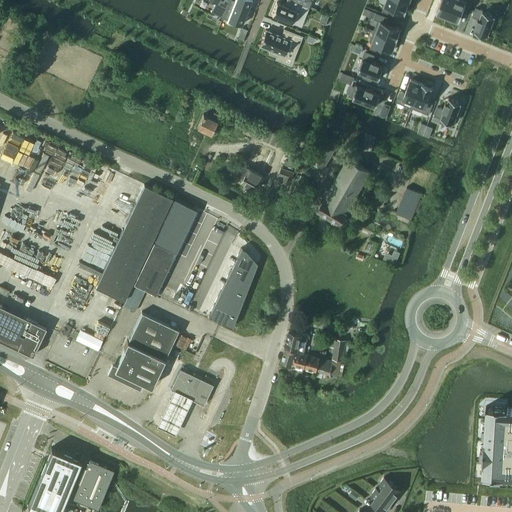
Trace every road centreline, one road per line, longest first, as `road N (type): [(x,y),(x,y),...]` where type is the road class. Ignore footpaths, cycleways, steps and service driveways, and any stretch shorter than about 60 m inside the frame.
road 1 (unclassified): [(237,469),(285,288),(285,267),(269,238),(0,101)]
road 2 (tertiary): [(238,480),(282,472),(383,427),(410,395),(432,346)]
road 3 (tertiary): [(415,338),(399,384),(372,416),(237,469)]
road 4 (tertiary): [(511,100),(435,290)]
road 5 (tertiary): [(450,294),(511,138)]
road 6 (tertiary): [(179,461),(46,384)]
road 7 (unclassified): [(0,510),(46,384)]
